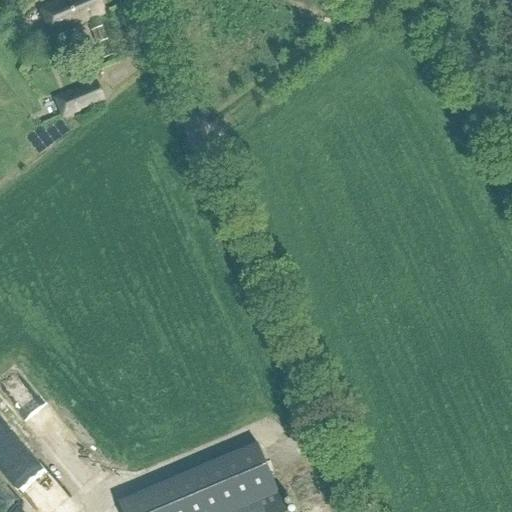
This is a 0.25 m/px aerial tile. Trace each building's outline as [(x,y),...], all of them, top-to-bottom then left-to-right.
[(59,0),(39,9),(50,35),(98,14),(96,10),(102,7),(98,0),(59,0)] [(102,26),(89,31),(102,61),(114,55),(102,26)] [(104,100),(95,82),(54,100),(62,118),(104,100)] [(38,400),(39,380),(17,379),(17,399),(38,400)] [(105,491),(54,411),(33,424),(84,504),(105,491)] [(287,511),(260,447),(122,506),(124,511),(287,511)] [(310,495),(303,470),(287,475),(294,500),(310,495)]
